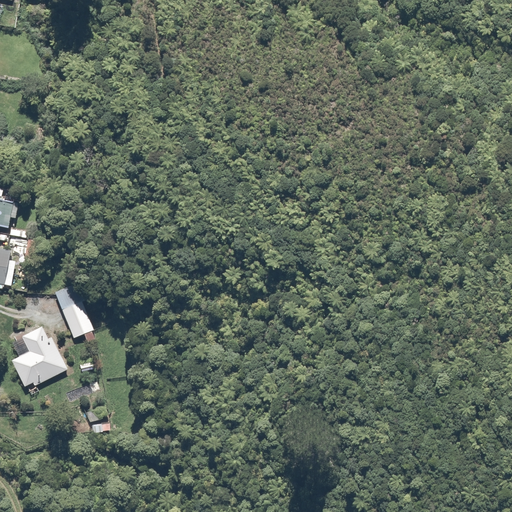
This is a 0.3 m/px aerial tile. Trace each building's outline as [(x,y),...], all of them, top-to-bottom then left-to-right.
[(0,224),(8,226),(12,201),(0,198),(0,224)] [(0,244),(0,281),(4,283),(10,246),(0,244)] [(76,279),(51,290),(72,339),(97,329),(76,279)] [(26,390),(35,385),(67,368),(42,322),(21,334),(29,349),(9,359),(26,390)] [(106,398),(83,407),(94,433),(117,424),(106,398)]
